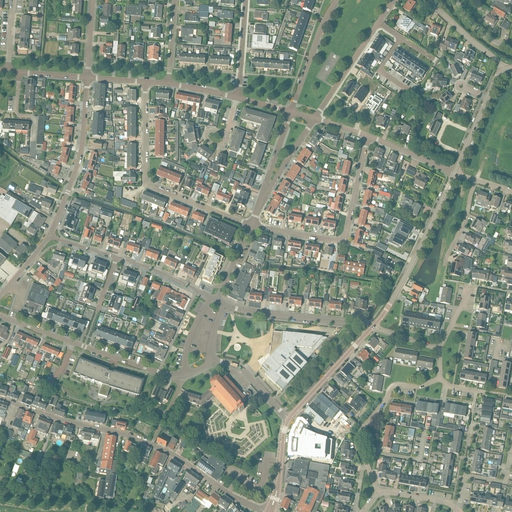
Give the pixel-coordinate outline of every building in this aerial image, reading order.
[(78,0),(72,0),(72,6),(75,6),(75,14),(80,14),(81,2),(79,1),(78,0)] [(416,4),(409,0),(408,0),(403,9),(410,13),(416,4)] [(487,17),(485,21),(488,23),(488,25),(493,28),(496,24),(497,21),(494,19),(495,17),(496,18),(497,15),(504,19),(506,15),(507,13),(510,15),(511,5),(511,0),(490,0),(491,2),(493,2),(488,10),(492,12),(490,16),(488,15),(487,17)] [(311,12),(313,6),(305,4),(303,9),(311,12)] [(110,6),(109,6),(104,5),(104,14),(105,15),(105,19),(101,18),(101,24),(108,24),(109,19),(111,19),(111,15),(110,14),(110,6)] [(127,7),(126,15),(125,23),(129,24),(130,16),(141,16),(141,8),(127,7)] [(218,19),(219,19),(224,19),(233,19),(233,12),(222,11),(222,14),(218,14),(218,19)] [(262,21),(267,21),(268,15),(266,14),(266,12),(259,12),(254,11),(254,19),(262,20),(262,21)] [(206,13),(199,12),(199,15),(190,14),(185,14),(184,22),(189,22),(199,22),(199,18),(208,18),(208,13),(209,13),(206,13)] [(300,20),(307,22),(309,16),(302,14),(300,20)] [(415,25),(424,31),(425,28),(425,27),(413,19),(411,22),(402,16),(395,25),(396,26),(396,25),(397,24),(400,26),(399,28),(407,33),(408,34),(410,30),(411,30),(415,25)] [(298,25),(305,28),(307,22),(300,20),(298,25)] [(501,28),(506,31),(510,25),(505,21),(501,28)] [(258,34),(258,35),(263,36),(266,36),(267,27),(273,27),(273,28),(280,28),(280,25),(275,24),(272,24),(267,24),(266,27),(255,26),(255,33),(258,34)] [(433,24),(431,29),(431,30),(430,34),(437,37),(439,33),(441,27),(433,24)] [(296,31),(303,34),(305,28),(298,25),(296,31)] [(181,35),(181,41),(187,41),(187,44),(201,45),(201,38),(197,38),(197,39),(193,39),(193,38),(191,38),(191,35),(193,35),(193,30),(197,31),(197,27),(190,26),(189,30),(187,30),(184,30),(182,29),(181,35)] [(76,30),(71,29),(70,29),(70,32),(73,32),(72,40),(78,40),(79,31),(76,31),(76,30)] [(160,30),(156,29),(151,29),(151,34),(154,34),(153,38),(155,39),(160,39),(160,30)] [(294,37),(301,40),(303,34),(296,31),(294,37)] [(253,35),(252,43),(259,44),(259,49),(272,50),(274,45),(266,44),(267,36),(253,35)] [(292,43),(299,46),(301,40),(294,37),(292,43)] [(377,37),(373,43),(383,49),(386,44),(387,45),(390,42),(383,37),(381,40),(377,37)] [(440,47),(439,48),(445,50),(446,48),(455,51),(458,42),(451,39),(450,40),(447,39),(445,44),(441,42),(440,47)] [(106,47),(101,47),(100,54),(106,55),(106,54),(110,55),(111,48),(112,48),(112,43),(106,43),(106,47)] [(290,49),(292,50),(297,51),(299,46),(292,43),(290,49)] [(373,43),(370,49),(373,51),(371,54),(378,59),(381,55),(379,54),(383,49),(373,43)] [(72,47),(71,55),(77,55),(78,46),(75,46),(75,45),(69,44),(69,47),(72,47)] [(134,60),(141,60),(143,60),(144,49),(144,44),(139,44),(139,48),(134,48),(134,45),(130,45),(129,55),(132,56),(132,54),(134,54),(134,60)] [(149,48),(149,56),(148,61),(158,61),(159,48),(158,48),(159,45),(154,44),(147,44),(147,48),(149,48)] [(113,49),(113,54),(117,55),(117,59),(125,59),(125,54),(126,47),(118,46),(113,46),(113,49)] [(397,50),(392,57),(396,60),(401,53),(397,50)] [(460,54),(458,59),(457,60),(461,62),(462,59),(463,59),(463,60),(470,63),(472,60),(473,60),(474,58),(474,57),(473,57),(475,54),(467,51),(465,56),(463,56),(464,55),(460,54)] [(332,52),(329,58),(333,61),(334,58),(338,61),(340,57),(332,52)] [(401,53),(396,60),(401,63),(406,56),(401,53)] [(366,54),(362,60),(371,66),(375,61),(376,62),(377,60),(380,62),(381,61),(378,59),(371,54),(370,56),(366,54)] [(406,56),(401,63),(405,66),(410,59),(406,56)] [(410,59),(405,66),(409,69),(414,62),(410,59)] [(362,60),(358,66),(362,68),(360,71),(371,78),(372,76),(369,74),(370,72),(368,71),(371,66),(362,60)] [(414,62),(409,69),(414,72),(419,64),(414,62)] [(454,67),(451,69),(455,78),(461,75),(458,69),(463,66),(458,62),(452,65),(454,67)] [(419,64),(414,72),(418,75),(423,67),(419,64)] [(423,67),(418,75),(422,78),(428,70),(423,67)] [(479,70),(472,67),(469,73),(472,74),(470,80),(474,82),(474,81),(480,83),(483,77),(477,74),(479,70)] [(432,88),(436,89),(441,89),(441,87),(446,87),(447,81),(442,80),(442,77),(433,76),(432,88)] [(349,82),(342,92),(349,97),(354,89),(357,90),(359,86),(357,84),(355,87),(349,82)] [(66,88),(66,91),(66,93),(69,94),(75,94),(75,88),(74,88),(74,85),(70,85),(70,88),(66,88)] [(361,88),(353,99),(361,104),(368,93),(361,88)] [(128,94),(128,97),(136,97),(136,92),(130,91),(130,89),(123,89),(123,94),(128,94)] [(446,93),(443,96),(440,100),(442,102),(440,106),(449,110),(452,104),(448,102),(452,98),(446,93)] [(69,94),(65,94),(64,94),(64,97),(65,97),(65,100),(65,102),(69,102),(68,103),(73,104),(73,101),(74,101),(75,94),(69,94)] [(179,100),(182,101),(183,95),(177,94),(174,108),(177,109),(179,100)] [(371,96),(365,105),(368,107),(367,108),(367,109),(368,108),(370,110),(371,109),(372,110),(370,112),(374,114),(382,101),(379,98),(375,96),(374,97),(371,96)] [(116,102),(116,97),(113,97),(113,105),(123,105),(123,102),(116,102)] [(201,98),(195,97),(194,103),(193,103),(192,111),(195,112),(196,104),(200,105),(201,98)] [(466,112),(471,102),(464,99),(461,106),(457,105),(454,111),(458,113),(460,109),(466,112)] [(205,108),(211,110),(213,103),(210,102),(211,101),(207,100),(205,108)] [(215,103),(213,103),(211,110),(210,113),(213,114),(214,111),(217,112),(219,104),(215,102),(215,103)] [(66,116),(73,117),(73,109),(68,109),(68,106),(65,106),(60,105),(60,108),(65,109),(67,109),(66,116)] [(159,119),(164,119),(169,119),(170,116),(167,116),(167,115),(164,115),(164,109),(156,109),(156,116),(159,116),(159,119)] [(259,141),(264,143),(267,144),(271,130),(269,130),(270,128),(272,128),(276,118),(244,110),(241,120),(261,125),(256,140),(259,141)] [(429,134),(435,137),(441,125),(438,124),(442,115),(436,113),(433,122),(434,122),(429,134)] [(378,121),(376,126),(385,129),(387,126),(390,127),(392,122),(393,118),(383,114),(382,118),(379,118),(378,121)] [(63,126),(67,126),(67,123),(72,124),(73,117),(66,116),(66,123),(60,123),(59,126),(61,126),(63,126)] [(1,121),(0,123),(0,130),(1,131),(2,130),(9,131),(9,122),(3,122),(1,122),(1,121)] [(187,130),(187,135),(184,135),(184,138),(198,135),(197,130),(194,131),(194,128),(194,125),(194,124),(187,122),(185,130),(187,130)] [(396,128),(394,133),(401,136),(402,134),(407,136),(408,133),(411,134),(413,130),(414,128),(408,125),(407,127),(404,126),(402,127),(397,125),(396,128)] [(67,129),(67,126),(63,126),(63,129),(65,129),(65,136),(71,137),(72,130),(67,129)] [(235,136),(243,138),(244,133),(243,133),(244,132),(245,129),(239,127),(238,131),(236,130),(235,136)] [(317,132),(313,138),(319,142),(323,137),(324,138),(331,140),(333,134),(326,132),(325,134),(323,133),(321,135),(317,132)] [(340,136),(333,134),(331,140),(335,141),(333,146),(336,147),(340,136)] [(199,140),(198,135),(184,138),(185,141),(188,140),(189,144),(188,145),(192,150),(198,145),(196,143),(196,141),(199,140)] [(62,146),(65,147),(65,144),(71,144),(71,137),(65,136),(64,143),(62,143),(62,146)] [(309,144),(313,147),(315,148),(319,142),(313,138),(309,144)] [(343,146),(349,148),(349,149),(349,150),(350,151),(351,151),(352,151),(353,150),(356,142),(346,138),(343,146)] [(263,146),(264,143),(259,141),(256,149),(264,152),(266,147),(263,146)] [(115,153),(121,153),(121,150),(120,150),(120,146),(126,146),(126,143),(115,143),(115,151),(115,153)] [(61,156),(68,157),(69,150),(64,149),(65,147),(62,146),(61,149),(63,149),(61,156)] [(197,153),(202,157),(207,150),(202,146),(197,153)] [(230,157),(234,159),(236,153),(237,154),(239,149),(231,146),(229,151),(230,151),(230,154),(230,155),(230,157)] [(301,155),(308,160),(312,154),(304,149),(301,155)] [(377,149),(373,157),(378,159),(381,160),(378,166),(377,170),(381,171),(382,170),(382,168),(383,168),(384,164),(385,160),(381,159),(384,152),(377,149)] [(188,158),(194,153),(192,150),(186,155),(188,158)] [(213,153),(207,150),(202,157),(207,161),(213,153)] [(339,151),(338,157),(347,159),(348,154),(343,153),(343,152),(339,151)] [(96,163),(99,163),(100,158),(96,157),(97,155),(92,153),(90,161),(96,163)] [(387,172),(390,173),(392,174),(393,173),(397,175),(398,172),(400,167),(396,166),(397,164),(394,163),(397,157),(391,154),(387,163),(390,164),(389,167),(394,169),(393,172),(387,170),(387,172)] [(215,163),(214,167),(213,171),(218,172),(219,166),(226,167),(226,163),(225,163),(226,156),(219,155),(218,163),(215,163)] [(297,161),(301,164),(304,166),(308,160),(301,155),(297,161)] [(57,165),(60,166),(61,163),(66,165),(68,157),(61,156),(60,163),(58,162),(51,160),(51,164),(57,165)] [(258,167),(260,162),(252,159),(249,167),(255,169),(256,166),(258,167)] [(301,170),(296,167),(294,166),(290,172),(297,176),(301,170)] [(343,168),(339,167),(336,167),(336,170),(339,171),(343,172),(342,175),(348,176),(349,170),(343,168)] [(409,167),(406,171),(406,173),(414,177),(417,171),(409,167)] [(162,178),(165,170),(160,168),(157,176),(162,178)] [(171,173),(165,170),(162,178),(168,180),(171,173)] [(122,177),(123,177),(123,181),(127,181),(127,183),(136,183),(136,175),(134,175),(134,173),(134,172),(123,172),(113,173),(113,177),(122,177)] [(173,174),(171,173),(168,180),(173,183),(176,175),(177,173),(174,172),(173,174)] [(245,179),(253,181),(256,175),(248,172),(245,179)] [(297,176),(290,172),(287,178),(293,182),(297,176)] [(382,174),(375,173),(370,172),(369,179),(375,181),(376,177),(381,179),(382,174)] [(185,179),(187,180),(186,182),(185,187),(191,190),(192,185),(194,182),(190,181),(192,177),(189,176),(190,175),(187,174),(185,179)] [(414,185),(424,189),(427,182),(424,181),(426,177),(422,175),(420,174),(418,178),(414,185)] [(182,177),(176,175),(173,183),(179,185),(182,177)] [(197,189),(196,192),(202,194),(204,188),(201,186),(203,183),(204,180),(200,179),(198,178),(198,179),(198,180),(196,184),(198,185),(197,189)] [(253,181),(245,179),(243,185),(251,188),(253,181)] [(375,181),(369,179),(367,186),(379,189),(379,186),(374,185),(375,181)] [(84,182),(81,189),(86,191),(87,189),(89,184),(84,182)] [(284,182),(281,187),(287,191),(290,192),(293,194),(294,195),(296,196),(300,198),(300,195),(295,192),(294,192),(291,190),(288,188),(290,185),(287,183),(286,183),(284,182)] [(16,186),(11,183),(8,188),(13,191),(16,186)] [(42,190),(30,185),(27,191),(40,196),(42,190)] [(47,192),(50,193),(54,195),(57,189),(52,187),(46,185),(45,188),(48,189),(47,192)] [(204,188),(202,194),(208,196),(212,186),(209,185),(208,189),(204,188)] [(308,189),(305,192),(311,196),(315,190),(315,187),(313,186),(311,185),(308,189)] [(281,194),(284,196),(287,191),(281,187),(278,192),(280,194),(281,194)] [(220,190),(218,195),(216,200),(222,202),(225,196),(221,194),(223,191),(220,190)] [(364,199),(370,200),(371,196),(377,197),(378,194),(371,192),(366,191),(364,199)] [(1,195),(0,197),(0,218),(11,225),(18,214),(28,220),(28,221),(25,227),(28,229),(26,232),(30,234),(34,237),(38,230),(39,230),(46,219),(41,216),(38,214),(33,212),(33,211),(23,205),(20,203),(22,201),(8,192),(5,197),(1,195)] [(145,192),(141,200),(147,202),(150,195),(145,192)] [(379,195),(389,197),(388,200),(390,200),(391,195),(380,192),(379,195)] [(225,196),(222,202),(228,205),(230,200),(232,194),(229,193),(228,197),(225,196)] [(241,195),(236,193),(234,196),(246,201),(249,195),(242,193),(241,195)] [(487,208),(489,202),(490,197),(487,197),(487,196),(478,193),(476,201),(483,203),(482,206),(487,208)] [(156,197),(150,195),(147,202),(153,204),(156,197)] [(234,196),(233,199),(236,200),(236,199),(239,201),(238,204),(244,207),(246,201),(234,196)] [(279,205),(282,206),(288,209),(289,207),(290,205),(287,204),(287,205),(281,202),(282,199),(279,198),(279,197),(278,197),(276,196),(273,201),(279,205)] [(410,213),(412,214),(417,216),(421,207),(415,204),(412,203),(414,200),(409,198),(405,196),(403,202),(411,206),(410,208),(412,210),(410,213)] [(153,204),(158,207),(161,199),(156,197),(153,204)] [(487,208),(487,209),(490,210),(491,207),(497,209),(500,200),(493,197),(491,203),(489,202),(487,208)] [(45,208),(44,209),(45,209),(45,208),(49,210),(51,203),(43,200),(40,199),(37,205),(45,208)] [(167,201),(161,199),(158,207),(164,209),(167,201)] [(363,206),(367,207),(374,209),(375,206),(370,205),(370,200),(364,199),(363,206)] [(273,201),(270,207),(276,210),(279,205),(273,201)] [(334,210),(335,211),(340,212),(342,205),(336,204),(332,203),(326,201),(325,201),(324,205),(328,206),(331,207),(331,206),(335,207),(334,210)] [(511,203),(506,202),(505,204),(503,203),(500,210),(507,212),(508,210),(511,210),(511,206),(511,203)] [(169,211),(168,213),(174,215),(175,214),(175,213),(178,206),(172,203),(170,208),(169,211)] [(74,231),(78,221),(75,220),(74,220),(75,219),(77,211),(78,212),(79,208),(74,206),(73,210),(69,208),(67,212),(69,213),(64,227),(74,231)] [(178,206),(175,213),(181,215),(184,208),(178,206)] [(273,216),(273,215),(275,216),(276,214),(277,214),(279,212),(276,210),(270,207),(267,212),(273,216)] [(187,218),(188,215),(190,211),(184,208),(181,215),(187,218)] [(113,213),(101,209),(99,215),(111,219),(113,213)] [(360,218),(366,220),(367,215),(373,216),(373,214),(366,212),(361,211),(360,218)] [(194,220),(197,221),(200,215),(194,213),(192,220),(194,220)] [(206,217),(200,215),(197,221),(201,222),(198,228),(200,229),(200,231),(202,232),(204,227),(202,226),(206,217)] [(392,218),(387,215),(383,224),(388,227),(392,218)] [(496,225),(496,224),(498,217),(492,215),(490,223),(496,225)] [(87,229),(89,222),(91,223),(92,218),(88,216),(84,228),(87,229)] [(358,226),(363,227),(370,228),(370,226),(365,224),(366,220),(360,218),(358,226)] [(210,219),(204,233),(208,235),(214,237),(214,238),(229,245),(230,244),(229,244),(231,240),(232,240),(235,234),(234,233),(236,231),(236,230),(221,223),(214,220),(214,221),(210,219)] [(470,228),(475,230),(480,233),(483,227),(484,228),(487,223),(480,220),(479,223),(475,220),(470,228)] [(371,231),(377,233),(380,233),(382,226),(378,225),(377,229),(371,228),(371,231)] [(389,243),(397,246),(398,247),(399,245),(401,246),(404,241),(405,241),(411,229),(406,226),(405,226),(400,235),(399,237),(396,236),(395,240),(391,238),(389,243)] [(94,229),(90,228),(89,231),(86,230),(84,238),(89,239),(92,232),(93,233),(94,229)] [(102,228),(100,233),(96,232),(95,235),(96,235),(94,241),(101,243),(103,238),(106,229),(102,228)] [(355,238),(362,239),(363,235),(368,236),(369,233),(363,232),(357,230),(355,238)] [(3,236),(0,239),(0,248),(8,255),(13,250),(15,252),(16,252),(13,256),(18,259),(20,256),(21,257),(27,249),(25,247),(23,246),(22,244),(19,248),(16,246),(17,245),(5,234),(4,234),(3,236)] [(464,240),(468,242),(472,244),(474,241),(478,243),(481,238),(479,237),(474,234),(473,237),(467,234),(464,240)] [(267,245),(267,243),(268,238),(260,236),(259,242),(258,246),(260,247),(261,244),(267,245)] [(113,247),(115,239),(110,238),(107,245),(113,247)] [(354,245),(358,246),(360,247),(360,246),(365,248),(366,245),(361,244),(362,239),(355,238),(354,245)] [(115,239),(113,247),(119,248),(121,241),(115,239)] [(138,254),(141,247),(141,245),(145,246),(147,241),(143,239),(142,244),(139,243),(138,246),(135,245),(132,253),(138,254)] [(275,239),(274,244),(274,247),(278,247),(276,256),(283,257),(283,256),(284,251),(281,251),(282,240),(275,239)] [(255,242),(248,256),(254,259),(253,261),(258,263),(262,265),(264,261),(265,255),(262,253),(264,249),(263,248),(260,247),(258,246),(259,242),(255,242)] [(129,243),(128,246),(126,251),(132,253),(135,245),(129,243)] [(295,243),(293,256),(292,259),(294,259),(295,257),(296,249),(300,249),(301,244),(295,243)] [(306,245),(306,250),(305,251),(306,251),(305,256),(308,257),(308,251),(312,252),(313,246),(306,245)] [(458,251),(462,254),(467,256),(470,252),(472,253),(474,248),(467,245),(466,247),(462,245),(461,248),(460,247),(458,251)] [(331,257),(332,254),(333,249),(326,248),(325,253),(321,252),(321,254),(325,255),(325,256),(331,257)] [(383,252),(375,248),(372,254),(380,259),(383,252)] [(145,257),(151,259),(154,252),(148,249),(145,257)] [(216,253),(211,251),(211,250),(208,255),(213,257),(203,281),(212,285),(214,280),(215,280),(217,276),(216,276),(218,271),(219,271),(221,268),(220,267),(222,262),(223,263),(225,259),(215,254),(216,253)] [(160,254),(154,252),(151,259),(157,261),(160,254)] [(63,262),(64,261),(65,256),(54,253),(52,259),(50,261),(49,261),(47,263),(51,267),(54,269),(58,265),(59,261),(63,262)] [(506,267),(508,267),(511,267),(511,258),(511,256),(504,255),(503,260),(507,261),(506,267)] [(77,267),(81,258),(75,256),(73,261),(70,260),(68,266),(71,267),(72,265),(77,267)] [(363,275),(365,265),(366,262),(359,261),(359,264),(345,261),(346,257),(339,256),(338,262),(344,263),(343,271),(363,275)] [(167,257),(166,260),(164,264),(170,267),(173,260),(167,257)] [(77,267),(83,269),(82,271),(85,272),(87,266),(85,265),(86,260),(81,258),(77,267)] [(378,259),(375,263),(381,266),(379,269),(380,270),(379,273),(383,275),(385,272),(390,275),(391,273),(392,273),(393,270),(394,266),(390,263),(390,262),(385,260),(384,262),(378,259)] [(472,263),(469,261),(466,259),(465,259),(465,260),(457,259),(459,259),(458,265),(453,264),(451,275),(460,277),(461,269),(464,269),(464,270),(471,271),(471,267),(472,263)] [(170,267),(175,269),(178,263),(173,260),(170,267)] [(63,263),(62,266),(60,265),(59,267),(58,271),(60,271),(57,278),(58,279),(62,282),(64,276),(64,275),(65,272),(64,272),(67,264),(68,261),(65,261),(64,264),(63,263)] [(97,274),(99,268),(101,263),(95,261),(93,266),(90,265),(88,271),(97,274)] [(97,274),(102,276),(105,277),(108,271),(105,270),(107,265),(101,263),(99,268),(97,274)] [(245,263),(244,266),(234,286),(233,286),(228,297),(235,300),(237,301),(238,298),(243,301),(246,293),(245,292),(255,271),(256,268),(245,263)] [(185,266),(182,273),(188,275),(191,268),(185,266)] [(471,267),(471,271),(470,275),(473,276),(472,279),(478,280),(479,272),(475,271),(476,268),(471,267)] [(46,272),(45,271),(41,268),(37,272),(49,282),(50,283),(52,279),(49,277),(48,277),(44,274),(46,272)] [(191,268),(188,275),(193,278),(197,271),(191,268)] [(503,278),(511,279),(511,273),(508,272),(508,269),(502,268),(500,274),(504,275),(503,278)] [(479,272),(478,280),(487,282),(488,277),(489,270),(484,270),(484,273),(479,272)] [(122,281),(127,283),(131,274),(125,271),(123,276),(120,275),(118,282),(121,283),(122,281)] [(40,279),(44,282),(47,285),(49,282),(37,272),(34,276),(39,281),(40,279)] [(136,276),(131,274),(127,283),(133,285),(132,287),(135,288),(137,282),(135,281),(136,276)] [(143,278),(141,283),(141,285),(140,285),(138,289),(144,291),(148,280),(143,278)] [(62,282),(58,279),(53,284),(57,288),(62,282)] [(150,282),(147,287),(151,289),(151,288),(156,290),(154,293),(151,298),(153,299),(152,301),(155,302),(156,300),(160,292),(158,291),(161,286),(153,282),(153,284),(150,282)] [(37,305),(43,307),(46,298),(47,299),(49,293),(46,290),(41,288),(41,287),(37,286),(33,284),(26,301),(27,301),(25,306),(23,312),(31,314),(32,311),(35,312),(37,305)] [(84,284),(81,292),(82,293),(92,296),(94,291),(92,290),(89,289),(90,286),(89,285),(85,284),(84,284)] [(424,288),(415,284),(412,288),(421,293),(424,288)] [(156,300),(163,303),(160,310),(157,309),(154,314),(157,315),(157,316),(164,319),(170,307),(173,301),(176,303),(175,306),(178,307),(178,308),(183,310),(188,299),(185,297),(184,297),(181,296),(181,295),(171,291),(163,287),(160,292),(156,300)] [(443,288),(442,295),(451,297),(452,290),(443,288)] [(410,295),(415,297),(417,298),(418,297),(419,298),(421,295),(412,290),(410,295)] [(287,291),(286,298),(290,298),(289,300),(289,303),(289,305),(295,306),(296,298),(296,294),(291,293),(289,293),(289,292),(287,292),(287,291)] [(81,292),(78,301),(84,303),(85,300),(90,302),(92,296),(82,293),(81,292)] [(451,297),(442,295),(440,303),(449,304),(451,297)] [(492,302),(492,301),(493,296),(485,295),(484,298),(481,297),(480,303),(488,305),(489,301),(492,302)] [(110,303),(121,307),(124,298),(118,296),(117,299),(112,297),(110,303)] [(352,303),(352,305),(351,310),(355,310),(355,309),(359,309),(359,310),(365,311),(366,302),(361,302),(360,302),(360,299),(356,298),(355,304),(352,303)] [(135,310),(139,300),(135,299),(131,308),(135,310)] [(339,301),(339,303),(336,303),(335,310),(341,311),(342,304),(345,304),(346,299),(344,299),(343,301),(339,301)] [(121,307),(110,303),(108,309),(113,311),(112,313),(118,316),(121,307)] [(482,313),(490,314),(491,310),(488,309),(488,305),(480,303),(479,310),(482,310),(482,313)] [(164,319),(157,316),(155,320),(156,321),(156,320),(161,323),(168,326),(169,324),(177,328),(180,322),(181,318),(182,318),(184,314),(179,311),(170,307),(164,319)] [(56,311),(47,308),(45,314),(48,315),(46,319),(52,321),(55,312),(56,311)] [(60,314),(55,312),(52,321),(57,323),(60,314)] [(60,314),(57,323),(62,325),(65,316),(66,314),(61,312),(60,314)] [(404,312),(402,325),(408,326),(410,314),(404,312)] [(478,315),(477,321),(485,323),(486,319),(489,319),(490,314),(482,313),(481,316),(478,315)] [(410,314),(408,326),(414,327),(417,315),(410,314)] [(417,315),(414,327),(421,328),(423,316),(417,315)] [(65,316),(62,325),(67,327),(70,318),(65,316)] [(70,318),(67,327),(72,329),(75,320),(76,318),(71,316),(70,318)] [(423,316),(421,328),(427,329),(429,317),(423,316)] [(427,329),(433,330),(435,318),(429,317),(427,329)] [(435,318),(433,330),(439,331),(441,319),(435,318)] [(80,321),(75,320),(72,329),(77,330),(80,321)] [(77,330),(77,331),(80,332),(82,332),(84,328),(87,329),(89,323),(81,320),(80,321),(77,330)] [(479,331),(483,331),(487,332),(488,328),(484,327),(485,323),(477,321),(476,327),(479,328),(479,331)] [(163,332),(161,336),(164,337),(164,338),(170,341),(171,341),(175,332),(170,330),(171,328),(168,326),(161,323),(158,330),(163,332)] [(0,338),(6,341),(7,338),(9,335),(6,334),(8,330),(0,326),(0,338)] [(100,339),(103,330),(98,328),(95,337),(97,337),(97,338),(100,339)] [(144,332),(142,335),(148,338),(151,332),(145,329),(143,332),(144,332)] [(100,339),(105,340),(108,331),(103,330),(100,339)] [(108,331),(105,340),(110,342),(113,333),(108,331)] [(264,358),(258,361),(262,367),(268,373),(265,375),(283,391),(290,384),(308,365),(307,364),(306,363),(305,362),(310,357),(314,352),(322,344),(324,341),(327,338),(324,338),(315,337),(299,335),(293,334),(273,332),(272,334),(271,346),(271,352),(270,352),(270,354),(268,355),(264,357),(264,358)] [(15,338),(13,343),(16,344),(15,346),(17,347),(18,345),(19,343),(20,340),(23,335),(17,333),(15,338)] [(113,333),(110,342),(115,344),(118,335),(113,333)] [(169,345),(170,341),(164,338),(164,337),(161,336),(156,333),(154,338),(169,345)] [(18,345),(17,347),(20,348),(23,341),(26,343),(28,337),(23,335),(20,340),(18,345)] [(120,346),(124,337),(118,335),(115,344),(120,346)] [(146,341),(150,343),(148,347),(158,352),(155,358),(162,361),(166,351),(160,348),(160,347),(152,344),(154,340),(148,338),(142,335),(140,339),(141,339),(140,341),(144,342),(144,341),(146,342),(146,341)] [(124,337),(120,346),(125,348),(129,339),(124,337)] [(378,346),(384,351),(388,346),(377,337),(377,338),(376,340),(373,338),(368,345),(374,350),(378,346)] [(129,339),(125,348),(131,350),(134,341),(129,339)] [(33,340),(31,345),(29,349),(28,352),(30,353),(33,346),(37,347),(39,342),(33,340)] [(45,354),(49,347),(43,345),(40,352),(43,353),(45,354)] [(54,349),(49,347),(45,354),(44,358),(50,360),(51,357),(54,349)] [(8,356),(10,350),(6,348),(2,357),(7,359),(8,357),(8,356)] [(57,357),(57,356),(59,352),(54,349),(51,357),(53,358),(54,356),(57,357)] [(358,357),(362,360),(364,362),(364,361),(366,363),(370,359),(368,357),(369,355),(363,350),(358,357)] [(403,351),(396,350),(394,358),(402,360),(403,351)] [(410,352),(403,351),(402,360),(409,361),(410,352)] [(410,352),(409,361),(416,362),(418,353),(410,352)] [(29,354),(26,361),(32,364),(35,357),(29,354)] [(354,358),(351,362),(355,365),(358,368),(361,364),(358,362),(354,358)] [(417,366),(425,368),(426,359),(419,358),(417,366)] [(426,359),(425,368),(432,369),(434,360),(426,359)] [(118,374),(114,373),(113,373),(113,374),(107,372),(107,371),(106,370),(103,369),(102,369),(100,368),(96,366),(95,367),(93,366),(93,365),(89,363),(88,364),(86,363),(86,362),(79,360),(73,374),(84,379),(85,377),(88,378),(87,380),(91,381),(92,380),(95,381),(94,382),(98,384),(99,383),(102,384),(102,385),(98,395),(106,398),(109,388),(114,389),(116,389),(116,390),(121,391),(124,392),(123,392),(128,393),(131,394),(138,396),(143,382),(137,380),(136,379),(135,379),(135,381),(132,380),(132,378),(128,377),(127,378),(125,378),(125,376),(121,375),(120,376),(118,375),(118,374)] [(383,360),(382,368),(390,369),(392,362),(383,360)] [(341,372),(347,378),(355,369),(349,363),(341,372)] [(380,375),(383,376),(389,377),(390,369),(382,368),(380,375)] [(21,371),(18,378),(22,379),(23,377),(26,378),(28,374),(21,371)] [(351,381),(350,380),(347,378),(341,372),(334,380),(342,387),(344,388),(348,384),(351,381)] [(374,376),(373,383),(382,385),(383,378),(374,376)] [(186,393),(183,400),(183,401),(188,403),(203,407),(214,396),(231,414),(235,411),(236,412),(238,411),(240,413),(244,409),(242,407),(244,405),(243,404),(247,400),(246,400),(247,398),(249,399),(252,396),(250,393),(247,391),(245,394),(246,396),(243,397),(225,377),(222,381),(219,378),(216,378),(212,382),(211,385),(214,388),(210,391),(209,390),(201,398),(186,393)] [(17,400),(18,395),(14,394),(15,388),(16,383),(12,382),(9,392),(7,397),(17,400)] [(382,385),(373,383),(372,391),(380,392),(382,385)] [(157,384),(155,388),(152,396),(156,398),(155,401),(161,405),(163,400),(168,402),(173,391),(168,389),(166,393),(160,390),(162,386),(157,384)] [(323,392),(327,396),(332,400),(337,395),(338,396),(340,394),(330,385),(323,392)] [(347,399),(350,395),(352,393),(350,390),(348,393),(342,388),(338,391),(347,399)] [(325,397),(321,394),(305,412),(305,413),(320,426),(323,422),(328,417),(331,419),(340,410),(338,409),(333,405),(325,397)] [(24,395),(23,398),(21,403),(30,406),(33,399),(24,395)] [(50,405),(55,407),(58,398),(52,396),(50,402),(51,402),(50,405)] [(366,403),(362,400),(357,396),(354,400),(355,401),(350,406),(357,412),(362,406),(363,407),(366,403)] [(44,410),(46,405),(39,402),(40,400),(35,398),(34,401),(32,406),(44,410)] [(341,409),(348,414),(351,410),(345,404),(341,409)] [(434,404),(432,415),(437,416),(436,422),(435,427),(438,427),(441,409),(438,408),(439,405),(437,404),(437,406),(434,405),(434,404)] [(449,415),(451,404),(449,404),(449,405),(445,404),(444,409),(441,409),(438,427),(446,429),(447,426),(442,425),(443,421),(444,414),(449,415)] [(55,412),(54,412),(54,413),(54,414),(63,418),(64,416),(65,413),(65,412),(60,410),(61,407),(57,405),(55,412)] [(458,426),(457,431),(464,432),(465,427),(460,426),(461,420),(462,420),(462,417),(465,417),(467,407),(465,406),(465,408),(462,407),(462,406),(460,416),(458,426)] [(22,433),(23,431),(24,428),(28,429),(34,416),(26,412),(26,413),(24,412),(18,409),(14,418),(15,419),(12,427),(18,429),(17,431),(22,433)] [(490,420),(491,418),(481,416),(480,415),(480,417),(481,418),(480,421),(485,422),(484,427),(497,429),(497,426),(492,425),(493,421),(490,420)] [(46,435),(51,423),(39,418),(34,430),(32,429),(30,434),(27,443),(36,446),(38,440),(34,439),(37,432),(46,435)] [(110,426),(124,430),(125,430),(126,424),(118,422),(118,421),(117,421),(116,422),(111,421),(110,426)] [(57,435),(58,431),(63,432),(63,429),(64,426),(54,423),(51,434),(57,435)] [(64,425),(64,426),(63,429),(63,432),(62,436),(64,436),(70,438),(70,441),(74,442),(76,435),(72,433),(73,427),(64,425)] [(174,433),(163,427),(161,431),(167,434),(167,435),(172,437),(174,433)] [(7,430),(5,439),(10,441),(10,440),(14,441),(14,439),(11,438),(13,432),(7,430)] [(80,432),(79,436),(81,436),(81,437),(84,437),(84,441),(89,442),(90,438),(98,440),(99,434),(94,433),(94,432),(83,430),(82,433),(80,432)] [(318,443),(322,446),(324,447),(331,436),(324,431),(325,432),(323,435),(322,434),(323,435),(318,443)] [(98,462),(101,463),(101,462),(112,464),(110,472),(109,479),(108,479),(107,480),(108,481),(109,481),(109,483),(99,482),(96,498),(103,499),(104,495),(106,496),(106,498),(113,499),(117,476),(116,476),(117,466),(117,462),(112,461),(116,438),(108,437),(109,435),(106,434),(103,449),(102,448),(101,453),(98,462)] [(172,439),(170,443),(167,448),(173,451),(175,446),(178,441),(172,439)] [(290,451),(295,451),(296,449),(297,449),(297,444),(300,444),(300,440),(296,439),(291,439),(290,448),(290,451)] [(126,445),(125,448),(125,449),(124,451),(128,453),(133,454),(134,452),(135,452),(136,449),(135,448),(136,445),(132,444),(131,442),(129,441),(128,442),(127,444),(126,445)] [(143,445),(141,450),(140,453),(144,455),(143,457),(144,458),(142,463),(146,465),(148,459),(147,459),(151,449),(143,445)] [(20,450),(17,460),(27,463),(30,453),(20,450)] [(38,453),(34,463),(39,464),(43,455),(40,454),(42,451),(39,450),(38,453)] [(345,460),(347,460),(352,461),(353,454),(354,454),(354,452),(344,450),(343,455),(345,456),(345,460)] [(156,469),(162,454),(155,451),(153,456),(149,466),(156,469)] [(162,468),(168,457),(162,454),(156,469),(155,471),(152,469),(151,473),(156,475),(157,472),(159,467),(162,468)] [(203,458),(200,463),(197,467),(211,477),(212,476),(217,479),(226,466),(222,463),(214,457),(212,455),(208,461),(203,458)] [(173,480),(175,477),(180,470),(182,466),(172,460),(167,468),(165,467),(163,471),(155,489),(151,501),(159,503),(160,501),(156,500),(156,498),(158,498),(162,489),(167,477),(173,480)] [(328,475),(328,474),(329,472),(330,466),(300,461),(296,460),(295,464),(293,463),(291,473),(288,472),(286,484),(286,483),(288,484),(287,486),(302,489),(305,490),(307,491),(308,487),(320,492),(324,494),(327,478),(328,475)] [(101,463),(98,462),(97,466),(100,467),(100,470),(110,472),(112,464),(101,462),(101,463)] [(349,465),(344,464),(341,463),(340,468),(345,469),(344,474),(349,475),(354,476),(355,469),(349,468),(349,465)] [(381,478),(388,480),(389,472),(385,472),(386,466),(379,465),(378,472),(382,473),(381,478)] [(400,476),(400,475),(401,470),(394,468),(393,473),(389,472),(388,480),(395,481),(396,475),(400,476)] [(184,477),(185,478),(183,481),(189,484),(196,475),(190,470),(184,477)] [(202,479),(196,475),(189,484),(190,486),(191,485),(191,486),(193,488),(195,487),(196,486),(197,486),(202,479)] [(343,481),(342,487),(339,486),(338,490),(348,492),(349,489),(351,490),(353,482),(348,481),(343,481)] [(170,498),(169,499),(173,502),(174,500),(175,500),(185,484),(181,482),(176,489),(174,491),(170,498)] [(285,495),(286,495),(291,497),(292,495),(298,496),(299,492),(300,492),(301,492),(302,489),(287,486),(285,495)] [(320,503),(321,500),(323,497),(323,496),(324,494),(320,492),(308,487),(307,491),(305,490),(300,502),(296,511),(297,511),(310,511),(316,501),(320,503)] [(222,499),(214,493),(208,501),(216,507),(222,499)] [(350,495),(345,495),(340,494),(338,504),(345,505),(346,502),(349,503),(350,495)] [(286,495),(280,508),(287,511),(290,503),(293,505),(294,504),(294,502),(289,500),(291,497),(286,495)] [(226,511),(232,504),(233,502),(224,496),(222,499),(216,507),(218,505),(226,511)]
